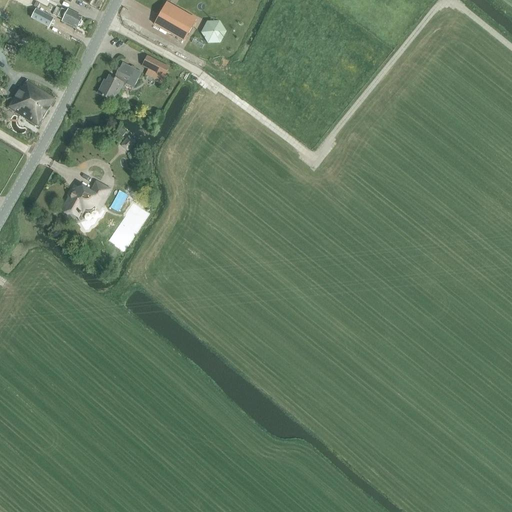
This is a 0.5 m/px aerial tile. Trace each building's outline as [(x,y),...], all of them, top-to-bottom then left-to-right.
[(154,25),(184,42),(196,20),(166,3),(154,25)] [(56,7),(52,15),(54,17),(63,21),(62,22),(77,29),(78,26),(80,26),(82,23),(81,21),(82,18),(68,11),(67,13),(56,7)] [(36,9),(30,19),(49,29),(54,19),(36,9)] [(204,21),(204,43),(222,43),(222,21),(204,21)] [(142,67),(163,77),(168,67),(147,57),(142,67)] [(126,85),(133,88),(141,73),(122,64),(114,80),(109,78),(104,87),(103,86),(98,95),(114,103),(123,85),(125,86),(126,85)] [(0,96),(11,82),(0,73),(0,96)] [(8,110),(38,129),(56,101),(28,83),(24,90),(22,88),(8,110)] [(129,137),(122,144),(129,150),(135,143),(129,137)] [(83,210),(85,211),(86,212),(88,212),(89,212),(90,212),(91,212),(92,212),(94,212),(95,211),(96,210),(97,209),(97,208),(98,207),(99,205),(101,206),(110,190),(100,184),(94,195),(82,188),(79,193),(73,190),(70,196),(71,199),(65,210),(66,213),(69,215),(72,214),(79,217),(81,215),(82,215),(83,213),(82,213),(83,210)] [(147,218),(146,207),(138,208),(140,219),(147,218)]
